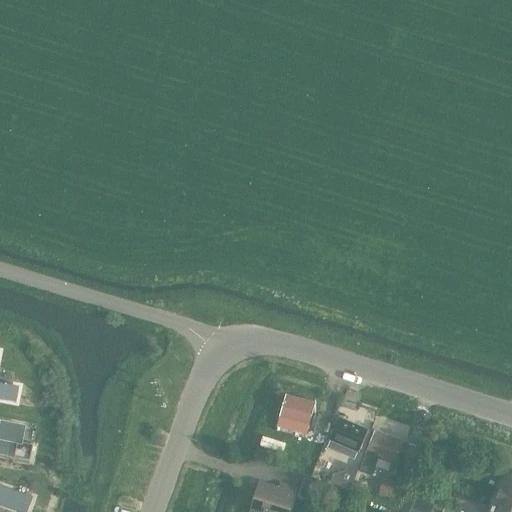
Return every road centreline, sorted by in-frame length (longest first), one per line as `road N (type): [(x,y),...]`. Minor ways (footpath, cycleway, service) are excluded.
road 1 (unclassified): [(220,351),(267,340),(511,418)]
road 2 (unclassified): [(0,268),(188,326),(220,351)]
road 3 (unclassified): [(152,511),(201,380),(220,351)]
